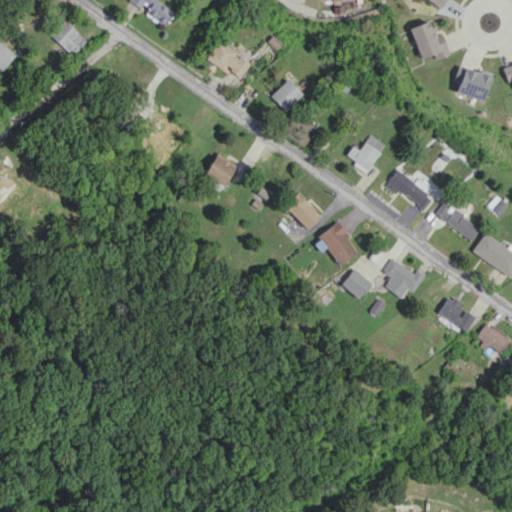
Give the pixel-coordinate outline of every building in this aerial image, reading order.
[(126,0),(163,25),(173,11),(156,0),(126,0)] [(85,40),(63,20),(49,35),(70,56),(85,40)] [(419,58),(433,54),(435,59),(448,55),(442,33),(434,36),(429,20),(410,26),(419,58)] [(205,57),(222,70),(225,67),(238,77),(248,64),(234,53),(218,40),(205,57)] [(0,69),(13,55),(0,42),(0,69)] [(491,75),(465,66),(455,91),(482,100),(491,75)] [(268,96),(284,111),(301,93),(285,78),(268,96)] [(169,150),(181,132),(157,117),(149,128),(161,136),(157,142),(169,150)] [(382,143),(367,134),(358,149),(350,145),(345,155),(354,160),(351,165),(365,173),(382,143)] [(223,185),(235,163),(214,152),(203,175),(223,185)] [(0,202),(2,204),(18,180),(0,167),(0,202)] [(382,185),(393,194),(397,189),(422,210),(432,198),(395,169),(382,185)] [(318,215),(296,192),(282,205),(305,228),(318,215)] [(468,239),(477,228),(442,201),(433,212),(468,239)] [(319,252),(324,247),(338,265),(355,252),(344,238),(347,235),(336,221),(310,241),(319,252)] [(470,251),(507,276),(511,268),(511,248),(510,250),(482,232),(470,251)] [(382,286),(399,298),(405,288),(411,292),(423,274),(415,268),(412,272),(385,254),(376,267),(389,276),(382,286)] [(339,283),(356,298),(370,283),(352,268),(339,283)] [(447,296),(436,311),(463,331),(474,316),(447,296)] [(473,341),(498,356),(510,337),(484,321),(473,341)]
